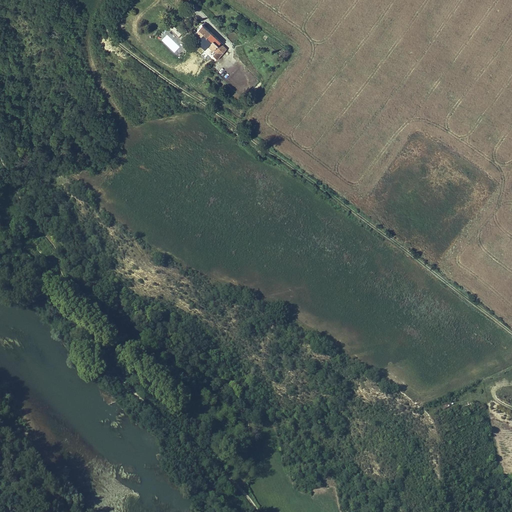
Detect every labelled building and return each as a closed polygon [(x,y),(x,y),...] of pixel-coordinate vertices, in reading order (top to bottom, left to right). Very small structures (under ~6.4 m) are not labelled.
[(178,37),(181,34),(172,24),(168,28),(178,37)] [(219,35),(213,41),(218,46),(223,40),(219,35)] [(212,52),(191,36),(187,42),(192,46),(190,48),(201,56),(202,55),(209,61),(207,64),(211,68),(215,61),(212,59),(214,56),(210,54),(212,52)] [(223,40),(218,46),(223,51),(230,46),(223,40)] [(201,56),(190,48),(189,50),(199,58),(201,56)]
